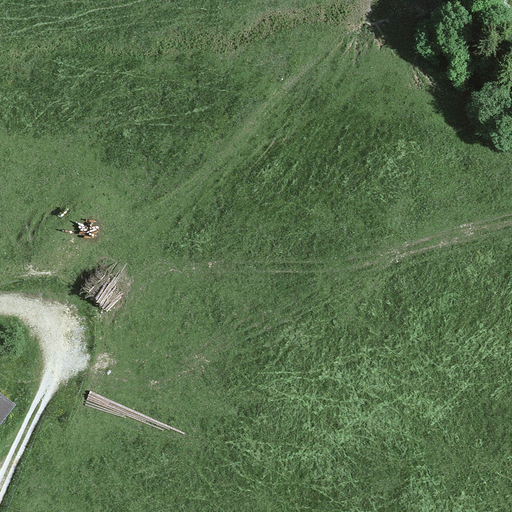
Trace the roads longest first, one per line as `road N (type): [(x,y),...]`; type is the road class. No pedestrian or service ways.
road 1 (track): [(44,316),(121,271),(321,268),(511,220)]
road 2 (unclassified): [(0,493),(53,370)]
